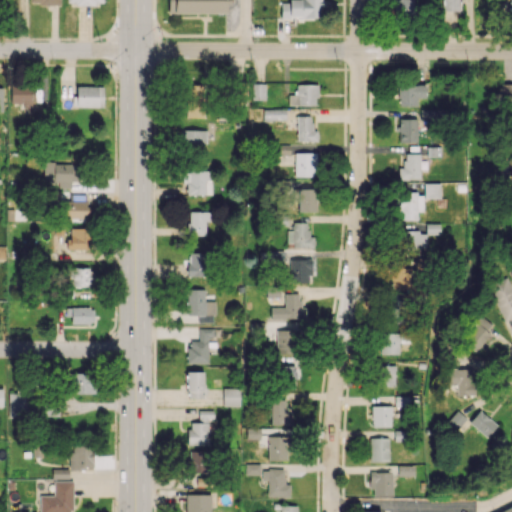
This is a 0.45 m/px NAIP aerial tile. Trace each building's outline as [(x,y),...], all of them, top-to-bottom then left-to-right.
[(167,0),(167,12),(225,13),(225,0),(167,0)] [(280,2),(280,18),(321,18),(321,0),(287,0),(288,2),(280,2)] [(415,0),(393,0),(393,17),(415,18),(415,0)] [(442,0),(442,10),(458,10),(458,0),(442,0)] [(204,118),(205,84),(187,83),(186,117),(204,118)] [(252,100),(265,99),(265,83),(251,83),(252,100)] [(511,83),(501,84),(502,98),(511,97),(511,83)] [(317,84),(296,84),(296,94),(288,94),(288,105),(316,105),(317,84)] [(417,106),(416,98),(425,98),(424,84),(397,85),(398,106),(417,106)] [(103,107),(103,86),(76,85),(76,95),(72,95),(72,106),(103,107)] [(11,104),(32,103),(32,86),(10,86),(11,104)] [(263,119),(285,120),(286,109),(263,109),(263,119)] [(297,141),(317,141),(317,129),(311,129),(311,115),(296,116),(297,141)] [(398,142),(417,142),(417,118),(398,118),(398,142)] [(206,129),(181,130),(181,146),(206,146),(206,129)] [(315,152),(294,152),(294,176),(316,176),(315,152)] [(398,179),(419,179),(420,153),(404,153),(404,167),(398,167),(398,179)] [(43,162),(42,181),(61,182),(61,181),(77,182),(77,163),(43,162)] [(187,194),(211,195),(212,171),(183,170),(183,183),(187,183),(187,194)] [(440,198),(439,183),(423,183),(424,198),(440,198)] [(298,188),(298,211),(316,211),(316,188),(298,188)] [(416,220),(417,211),(422,211),(423,192),(399,192),(398,219),(416,220)] [(87,200),(63,201),(63,218),(87,218),(87,200)] [(205,235),(205,222),(209,222),(209,211),(188,211),(188,235),(205,235)] [(286,247),(313,248),(313,235),(307,235),(307,222),(292,222),(292,230),(287,230),(286,247)] [(66,249),(90,249),(89,227),(70,228),(70,237),(66,237),(66,249)] [(397,231),(396,254),(418,254),(418,247),(425,248),(426,231),(397,231)] [(204,275),(204,251),(187,252),(188,276),(204,275)] [(289,258),(289,283),(310,282),(310,258),(289,258)] [(71,268),(72,287),(92,286),(91,267),(71,268)] [(390,289),(410,290),(411,268),(391,267),(390,289)] [(511,317),(511,286),(509,277),(489,284),(502,321),(511,317)] [(187,288),(186,315),(197,315),(197,322),(213,322),(214,301),(204,300),(204,288),(187,288)] [(302,293),(284,293),(284,307),(270,307),(270,319),(302,318),(302,293)] [(68,323),(93,323),(93,307),(68,307),(68,323)] [(494,327),(482,316),(461,339),(473,350),(494,327)] [(207,363),(208,337),(214,337),(214,328),(198,328),(198,340),(188,340),(187,363),(207,363)] [(276,353),(297,353),(297,329),(276,329),(276,353)] [(398,354),(399,333),(380,333),(380,353),(398,354)] [(276,389),(295,389),(294,365),(276,365),(276,389)] [(395,365),(376,365),(375,385),(394,386),(395,365)] [(447,368),(448,385),(456,385),(456,395),(475,395),(474,368),(447,368)] [(203,371),(186,371),(187,398),(203,397),(203,371)] [(71,373),(71,393),(94,393),(94,372),(71,373)] [(222,406),(239,405),(239,387),(222,388),(222,406)] [(8,393),(8,418),(25,418),(25,394),(8,393)] [(288,424),(287,399),(270,399),(271,424),(288,424)] [(371,405),(371,427),(391,427),(390,405),(371,405)] [(486,437),(497,425),(480,409),(469,422),(486,437)] [(187,444),(208,445),(208,417),(211,417),(211,410),(198,410),(198,422),(188,422),(187,444)] [(267,460),(286,460),(287,435),(267,435),(267,460)] [(369,461),(388,461),(388,437),(369,437),(369,461)] [(70,445),(69,467),(93,468),(93,445),(70,445)] [(209,450),(189,450),(189,472),(209,472),(209,450)] [(260,464),(245,463),(245,474),(260,474),(260,464)] [(414,476),(414,464),(398,464),(398,476),(414,476)] [(69,478),(68,468),(52,469),(52,478),(69,478)] [(267,496),(289,496),(290,484),(283,484),(284,469),(262,468),(261,480),(267,480),(267,496)] [(392,495),(392,471),(370,472),(370,496),(392,495)] [(39,511),(72,511),(72,481),(52,481),(53,495),(39,495),(39,511)] [(185,511),(210,511),(211,494),(186,494),(185,511)]
